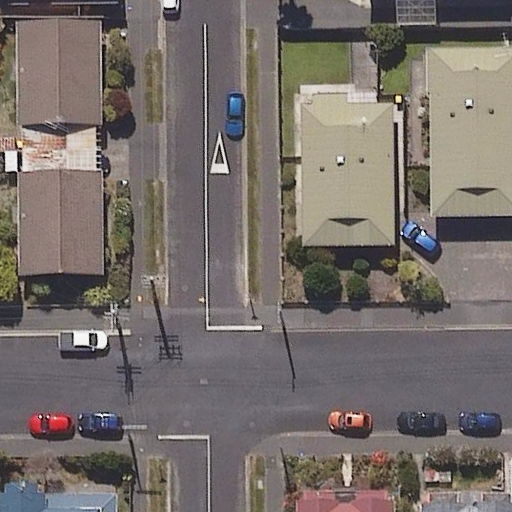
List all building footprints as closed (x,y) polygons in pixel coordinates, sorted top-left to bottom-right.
[(0,0),(0,11),(126,7),(126,0),(0,0)] [(103,29),(24,31),(29,282),(108,281),(103,29)] [(511,56),(430,59),(433,227),(511,225),(511,56)] [(396,253),(391,106),(298,108),(302,256),(396,253)] [(122,511),(122,501),(6,504),(6,511),(122,511)]
